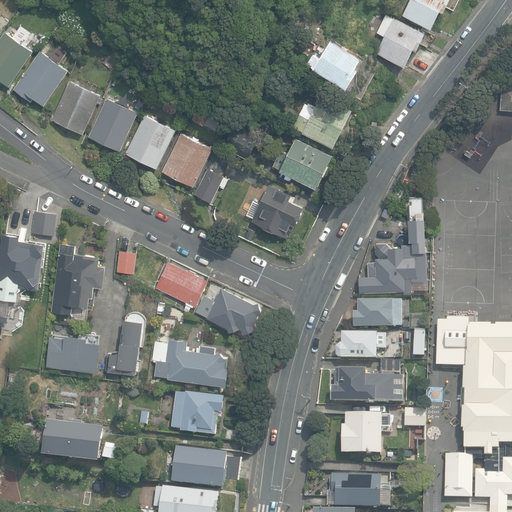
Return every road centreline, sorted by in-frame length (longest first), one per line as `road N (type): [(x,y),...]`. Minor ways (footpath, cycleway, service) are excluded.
road 1 (residential): [(509,0),(380,169),(312,298)]
road 2 (residential): [(62,174),(312,298)]
road 3 (residential): [(312,298),(268,511)]
